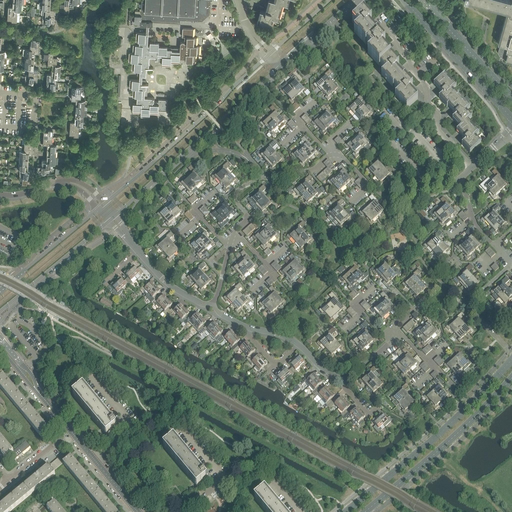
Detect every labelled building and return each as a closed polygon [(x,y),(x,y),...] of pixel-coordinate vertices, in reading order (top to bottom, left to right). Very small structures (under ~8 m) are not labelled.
[(145,0),(146,1),(142,0),(141,15),(135,15),(135,23),(140,23),(140,26),(145,26),(147,26),(147,25),(148,25),(153,25),(153,22),(180,23),(180,20),(202,21),(206,17),(210,14),(211,0),(212,0),(211,0),(145,0)] [(269,0),(268,7),(267,6),(265,11),(265,13),(266,13),(266,15),(272,17),(279,19),(279,18),(280,14),(278,13),(279,11),(281,11),(283,3),(288,4),(288,0),(269,0)] [(511,0),(480,0),(510,9),(509,12),(508,11),(499,44),(500,44),(498,53),(500,56),(506,58),(506,59),(511,61),(511,0)] [(17,4),(17,3),(12,2),(12,7),(12,9),(17,9),(17,11),(21,11),(21,5),(17,4)] [(46,4),(46,3),(42,3),(42,9),(43,9),(46,9),(46,11),(50,11),(50,9),(51,9),(51,5),(46,4)] [(65,4),(61,3),(60,10),(64,11),(64,12),(69,12),(70,7),(69,7),(69,6),(65,5),(65,4)] [(12,7),(8,7),(8,9),(7,13),(8,13),(12,13),(12,15),(16,15),(17,11),(17,9),(12,9),(12,7)] [(265,13),(265,11),(260,10),(262,11),(259,21),(257,21),(272,26),(272,25),(271,25),(273,20),(271,20),(272,17),(266,15),(266,13),(265,13)] [(12,13),(8,13),(7,13),(7,20),(11,20),(11,21),(16,22),(16,21),(19,22),(19,15),(16,15),(12,15),(12,13)] [(363,14),(364,14),(364,13),(352,23),(353,24),(353,23),(358,29),(354,33),(355,33),(366,45),(365,46),(366,45),(372,51),(368,54),(368,55),(368,54),(380,66),(379,67),(380,66),(382,69),(385,71),(385,72),(381,76),(382,76),(393,88),(393,89),(394,88),(399,93),(395,97),(396,97),(399,101),(400,100),(402,102),(401,103),(407,109),(406,110),(418,99),(416,100),(411,94),(412,93),(409,90),(413,86),(412,86),(411,87),(404,79),(405,78),(405,77),(403,79),(397,73),(398,72),(395,68),(399,65),(399,64),(398,66),(395,62),(393,60),(390,57),(391,56),(389,58),(384,52),(385,51),(381,47),(385,43),(384,44),(376,36),(378,35),(377,35),(375,36),(370,30),(371,29),(368,26),(372,22),(371,22),(371,23),(363,14)] [(54,22),(55,16),(50,16),(50,17),(43,17),(42,23),(50,24),(50,22),(54,22)] [(148,36),(148,33),(148,25),(147,25),(147,26),(145,26),(145,33),(136,33),(136,41),(138,41),(138,45),(133,44),(133,53),(129,53),(129,61),(132,61),(132,70),(138,70),(137,75),(140,75),(140,80),(142,80),(142,78),(142,75),(146,75),(146,67),(150,67),(151,57),(153,57),(155,57),(155,59),(162,60),(162,65),(171,66),(171,62),(179,63),(180,57),(180,48),(159,47),(159,44),(150,43),(150,45),(149,45),(147,45),(147,36),(148,36)] [(193,37),(193,29),(183,28),(182,37),(184,37),(184,41),(181,41),(180,48),(180,57),(188,57),(188,62),(195,63),(196,54),(199,55),(200,46),(196,46),(197,37),(193,37)] [(35,40),(35,39),(30,38),(30,45),(34,45),(34,47),(39,47),(39,40),(35,40)] [(34,47),(34,45),(30,45),(30,49),(30,51),(34,51),(34,53),(38,53),(39,47),(34,47)] [(30,49),(25,49),(23,49),(23,55),(25,55),(29,56),(29,57),(34,58),(34,53),(34,51),(30,51),(30,49)] [(52,57),(53,52),(48,52),(48,53),(44,53),(43,60),(47,60),(48,60),(48,58),(52,59),(52,57)] [(29,57),(29,56),(25,55),(24,62),(29,62),(29,64),(33,64),(34,58),(29,57)] [(57,57),(52,57),(52,59),(48,58),(48,60),(47,60),(47,65),(52,65),(52,63),(56,64),(57,57)] [(29,64),(29,62),(24,62),(24,68),(28,69),(29,69),(28,70),(33,70),(33,68),(33,64),(29,64)] [(56,65),(56,64),(52,63),(52,65),(51,70),(56,70),(56,72),(60,72),(61,65),(56,65)] [(37,69),(33,68),(33,70),(28,70),(29,69),(28,69),(28,76),(33,76),(33,75),(37,75),(37,69)] [(56,72),(56,70),(51,70),(51,74),(51,76),(55,76),(55,78),(60,78),(60,72),(56,72)] [(328,78),(332,74),(329,71),(322,77),(324,79),(321,81),(323,83),(327,87),(332,83),(328,78)] [(51,74),(47,74),(46,80),(51,81),(51,82),(55,83),(55,78),(55,76),(51,76),(51,74)] [(298,83),(299,81),(293,74),(290,77),(294,82),(289,86),(291,89),(294,91),(300,85),(298,83)] [(37,82),(37,75),(33,75),(33,76),(28,76),(25,76),(25,77),(25,82),(27,83),(32,83),(32,81),(37,82)] [(445,75),(434,85),(435,84),(440,90),(439,91),(443,95),(439,98),(439,99),(440,97),(448,106),(457,97),(453,93),(452,94),(450,92),(456,87),(455,87),(452,83),(451,84),(449,82),(450,81),(445,75)] [(142,80),(140,80),(130,79),(129,88),(133,88),(133,97),(137,97),(147,97),(148,84),(146,84),(146,80),(142,80)] [(51,81),(46,80),(46,87),(50,87),(50,89),(58,89),(58,83),(55,83),(51,82),(51,81)] [(327,87),(323,83),(321,81),(318,83),(317,82),(313,85),(316,88),(318,87),(322,92),(327,87)] [(336,88),(332,83),(327,87),(331,92),(333,94),(335,91),(337,93),(340,89),(338,86),(336,88)] [(304,87),(303,88),(300,85),(294,91),(296,94),(298,96),(303,92),(304,93),(307,90),(304,87)] [(294,91),(291,89),(289,86),(285,91),(283,89),(280,92),(283,96),(285,95),(287,97),(294,91)] [(333,94),(331,92),(327,87),(322,92),(326,96),(325,98),(328,101),(331,98),(330,96),(333,94)] [(298,96),(296,94),(294,91),(287,97),(290,100),(288,101),(292,105),(295,102),(293,100),(298,96)] [(81,98),(81,92),(77,92),(77,93),(72,93),(72,95),(72,100),(76,100),(76,98),(81,98)] [(360,102),(365,98),(362,95),(355,101),(356,103),(354,105),(355,107),(360,112),(364,107),(360,102)] [(459,96),(458,96),(457,97),(448,106),(447,107),(449,105),(454,111),(453,112),(456,116),(452,120),(453,120),(454,119),(461,127),(462,128),(467,122),(472,118),(471,118),(471,119),(467,115),(466,116),(464,114),(470,109),(470,108),(469,109),(466,105),(465,106),(463,104),(464,103),(458,97),(459,96)] [(154,98),(147,97),(137,97),(137,99),(137,103),(133,103),(133,110),(133,112),(141,113),(141,116),(148,117),(150,117),(150,113),(158,114),(158,110),(167,111),(167,102),(167,100),(159,99),(159,102),(154,101),(154,98)] [(81,100),(81,98),(76,98),(76,100),(76,105),(80,105),(80,106),(85,107),(85,100),(81,100)] [(80,106),(80,105),(76,105),(76,111),(80,111),(80,113),(84,113),(85,107),(80,106)] [(360,112),(355,107),(354,105),(351,107),(350,106),(346,109),(349,113),(350,111),(355,116),(360,112)] [(278,114),(279,113),(273,106),(270,109),(274,114),(269,118),(274,123),(280,117),(278,114)] [(329,114),(330,113),(324,106),(321,109),(325,113),(321,118),(323,120),(325,123),(331,117),(329,114)] [(369,112),(365,107),(364,107),(360,112),(364,116),(365,118),(368,115),(369,117),(373,114),(370,110),(369,112)] [(80,113),(80,111),(76,111),(75,117),(79,118),(79,119),(84,119),(87,120),(87,113),(84,113),(80,113)] [(365,118),(364,116),(360,112),(355,116),(359,120),(357,122),(360,125),(364,122),(363,120),(365,118)] [(79,119),(79,118),(75,117),(75,122),(75,124),(79,124),(79,126),(84,126),(84,119),(79,119)] [(282,120),(280,117),(274,123),(278,128),(283,124),(284,125),(287,122),(284,118),(282,120)] [(335,118),(334,119),(331,117),(325,123),(327,125),(329,127),(334,123),(335,125),(339,122),(335,118)] [(267,129),(274,123),(269,118),(264,122),(263,121),(260,124),(263,128),(265,126),(267,129)] [(325,123),(323,120),(321,118),(316,122),(314,120),(311,123),(315,127),(316,126),(318,128),(325,123)] [(75,122),(70,122),(70,124),(70,128),(75,128),(74,130),(79,130),(79,126),(79,124),(75,124),(75,122)] [(472,129),(473,129),(467,122),(462,128),(461,127),(456,132),(457,132),(458,131),(463,137),(462,138),(465,142),(462,145),(463,144),(470,153),(469,154),(470,154),(481,144),(480,144),(477,140),(476,141),(474,139),(479,134),(478,134),(475,131),(474,132),(472,129)] [(273,132),(278,128),(274,123),(267,129),(269,131),(268,133),(271,137),(275,134),(273,132)] [(329,127),(327,125),(325,123),(318,128),(321,131),(319,132),(323,136),(326,133),(325,132),(329,127)] [(74,130),(75,128),(70,128),(70,134),(74,135),(74,136),(79,137),(79,130),(74,130)] [(362,137),(363,135),(357,128),(354,131),(358,136),(353,140),(355,143),(358,145),(364,139),(362,137)] [(52,137),(52,130),(48,130),(48,132),(43,131),(43,138),(47,138),(48,137),(52,137)] [(52,143),(52,137),(48,137),(47,138),(43,138),(42,144),(47,145),(47,143),(52,143)] [(309,146),(310,145),(304,138),(301,140),(305,145),(300,150),(305,154),(311,149),(309,146)] [(368,141),(366,142),(364,139),(358,145),(360,148),(362,150),(367,146),(368,147),(371,144),(368,141)] [(33,142),(29,142),(29,140),(24,140),(24,146),(29,146),(29,148),(33,148),(33,142)] [(358,145),(355,143),(353,140),(349,145),(347,143),(344,146),(347,150),(349,148),(351,151),(358,145)] [(272,149),(277,145),(274,142),(267,148),(268,150),(266,152),(271,158),(276,154),(272,149)] [(56,151),(56,145),(52,144),(52,143),(47,143),(47,145),(47,149),(51,149),(51,151),(56,151)] [(416,146),(415,147),(412,144),(408,148),(411,151),(413,149),(417,154),(420,151),(416,146)] [(362,150),(360,148),(358,145),(351,151),(354,154),(352,155),(356,159),(359,156),(357,154),(362,150)] [(32,155),(33,148),(29,148),(29,146),(24,146),(21,146),(21,151),(23,151),(24,151),(24,153),(28,153),(28,155),(32,155)] [(55,157),(56,151),(51,151),(51,149),(47,149),(46,156),(51,156),(51,157),(55,157)] [(315,150),(313,151),(311,149),(305,154),(309,159),(314,155),(315,157),(318,154),(315,150)] [(23,151),(21,151),(19,150),(19,157),(23,157),(23,159),(28,159),(28,155),(28,153),(24,153),(24,151),(23,151)] [(298,160),(305,154),(300,150),(296,154),(294,152),(291,155),(294,159),(296,158),(298,160)] [(267,163),(271,158),(266,152),(263,154),(262,153),(258,156),(261,159),(262,158),(267,163)] [(280,159),(276,154),(271,158),(277,165),(280,162),(281,164),(285,160),(282,157),(280,159)] [(304,163),(309,159),(305,154),(298,160),(301,163),(299,164),(303,168),(306,165),(304,163)] [(57,158),(55,158),(55,157),(51,157),(51,156),(46,156),(46,160),(46,162),(50,162),(50,164),(51,164),(57,164),(57,158)] [(384,159),(382,156),(374,162),(376,164),(373,166),(375,168),(379,173),(384,168),(380,163),(384,159)] [(27,165),(28,159),(23,159),(23,157),(19,157),(18,163),(23,163),(23,165),(27,165)] [(275,167),(277,165),(271,158),(267,163),(271,168),(269,169),(273,173),(273,172),(275,174),(277,172),(274,170),(276,169),(275,167)] [(50,168),(51,164),(50,164),(50,162),(46,162),(46,160),(41,160),(41,164),(41,166),(46,166),(46,168),(50,168)] [(27,170),(27,165),(23,165),(23,163),(18,163),(18,168),(15,168),(15,170),(20,170),(23,170),(22,172),(27,172),(27,170)] [(226,170),(230,166),(227,163),(221,169),(222,170),(219,173),(225,179),(230,175),(226,170)] [(41,164),(37,164),(37,171),(37,172),(39,173),(40,173),(46,173),(46,168),(46,166),(41,166),(41,164)] [(345,173),(346,172),(340,165),(337,168),(341,172),(337,177),(339,179),(341,182),(347,176),(345,173)] [(196,175),(197,173),(191,166),(188,169),(192,174),(188,178),(192,183),(198,177),(196,175)] [(379,173),(375,168),(373,166),(371,169),(369,167),(366,171),(368,174),(370,172),(374,177),(379,173)] [(388,173),(384,168),(379,173),(383,177),(385,179),(387,177),(389,178),(393,175),(390,171),(388,173)] [(31,176),(32,170),(27,170),(27,172),(22,172),(23,170),(20,170),(19,177),(22,178),(26,178),(27,176),(31,176)] [(500,178),(501,177),(495,170),(491,173),(496,178),(491,182),(496,187),(502,181),(500,178)] [(220,184),(225,179),(219,173),(217,175),(215,174),(211,177),(214,180),(216,179),(220,184)] [(385,179),(383,177),(379,173),(374,177),(378,182),(377,183),(380,186),(384,183),(382,181),(385,179)] [(234,180),(230,175),(225,179),(231,186),(234,183),(235,185),(239,181),(236,178),(234,180)] [(31,183),(31,176),(27,176),(26,178),(22,178),(22,182),(20,182),(20,184),(28,185),(28,183),(31,183)] [(308,183),(312,179),(310,176),(303,182),(304,184),(301,186),(307,192),(312,188),(308,183)] [(351,177),(350,178),(347,176),(341,182),(343,184),(345,186),(350,182),(351,184),(355,181),(351,177)] [(202,179),(201,180),(198,177),(192,183),(196,188),(201,184),(202,185),(206,182),(202,179)] [(341,182),(339,179),(337,177),(332,181),(330,179),(327,182),(331,186),(332,185),(335,187),(341,182)] [(186,189),(192,183),(188,178),(183,183),(181,181),(178,184),(182,188),(183,186),(186,189)] [(228,188),(231,186),(225,179),(220,184),(225,188),(223,190),(226,193),(230,189),(228,188)] [(504,184),(502,181),(496,187),(500,192),(505,187),(506,189),(509,186),(506,182),(504,184)] [(345,186),(343,184),(341,182),(335,187),(337,190),(336,191),(339,195),(342,192),(341,191),(345,186)] [(489,193),(496,187),(491,182),(487,186),(485,185),(482,188),(485,191),(487,190),(489,193)] [(192,192),(196,188),(192,183),(186,189),(188,192),(187,193),(190,197),(193,194),(192,192)] [(262,193),(266,189),(263,186),(257,192),(258,193),(255,196),(261,202),(266,198),(262,193)] [(302,197),(307,192),(301,186),(299,188),(297,187),(294,190),(296,194),(298,192),(302,197)] [(495,196),(500,192),(496,187),(489,193),(492,195),(490,197),(494,200),(497,197),(495,196)] [(316,193),(313,189),(312,188),(307,192),(313,199),(316,197),(317,198),(321,195),(318,191),(316,193)] [(310,201),(313,199),(307,192),(302,197),(307,202),(305,203),(308,206),(312,203),(310,201)] [(256,207),(261,202),(255,196),(253,198),(251,197),(248,200),(250,203),(252,202),(256,207)] [(377,204),(378,203),(372,196),(369,198),(373,203),(368,207),(373,212),(379,206),(377,204)] [(175,206),(176,204),(170,197),(167,200),(171,205),(166,209),(171,214),(177,208),(175,206)] [(227,206),(229,205),(222,198),(219,201),(224,205),(219,210),(223,215),(229,209),(227,206)] [(272,201),(270,203),(266,198),(261,202),(267,209),(270,206),(271,208),(275,204),(272,201)] [(448,206),(450,205),(443,198),(440,200),(444,205),(440,210),(444,214),(451,209),(448,206)] [(336,207),(334,210),(339,216),(344,212),(340,207),(345,203),(342,200),(335,206),(336,207)] [(264,211),(267,209),(261,202),(256,207),(261,211),(259,213),(262,216),(266,212),(264,211)] [(495,213),(500,209),(497,205),(490,212),(491,213),(489,216),(494,222),(499,218),(495,213)] [(383,208),(382,209),(379,206),(373,212),(377,217),(382,213),(383,214),(386,212),(383,208)] [(366,218),(373,212),(368,207),(364,212),(362,210),(359,213),(363,217),(364,215),(366,218)] [(181,209),(180,211),(177,208),(171,214),(175,219),(180,214),(181,216),(184,213),(181,209)] [(164,220),(171,214),(166,209),(162,213),(160,212),(157,215),(160,218),(162,217),(164,220)] [(229,209),(223,215),(228,219),(229,221),(237,214),(233,210),(232,211),(229,209)] [(454,210),(453,211),(451,209),(444,214),(449,219),(453,215),(455,217),(458,214),(454,210)] [(217,220),(223,215),(219,210),(214,214),(213,212),(209,215),(213,219),(214,218),(217,220)] [(330,211),(326,214),(329,217),(328,218),(332,222),(335,220),(339,216),(334,210),(331,212),(330,211)] [(344,212),(339,216),(345,223),(348,220),(349,222),(353,218),(350,215),(346,210),(344,212)] [(438,220),(444,214),(440,210),(435,214),(434,212),(431,215),(434,219),(435,218),(438,220)] [(372,221),(377,217),(373,212),(366,218),(369,221),(367,222),(371,226),(374,223),(372,221)] [(170,223),(175,219),(171,214),(164,220),(167,222),(165,224),(169,227),(172,225),(170,223)] [(444,223),(449,219),(444,214),(438,220),(440,223),(439,224),(442,228),(445,225),(444,223)] [(223,224),(228,219),(223,215),(217,220),(219,223),(218,224),(221,228),(224,225),(223,224)] [(335,220),(332,222),(337,227),(340,230),(344,226),(343,225),(345,223),(339,216),(335,220)] [(490,226),(494,222),(489,216),(486,218),(485,216),(481,220),(484,223),(485,222),(490,226)] [(253,227),(258,223),(253,218),(250,222),(252,224),(251,224),(253,227)] [(504,222),(499,218),(494,222),(500,228),(503,226),(504,228),(508,224),(505,221),(504,222)] [(270,228),(271,227),(265,220),(262,223),(266,228),(261,232),(266,237),(272,231),(270,228)] [(301,230),(305,225),(303,222),(296,228),(297,230),(294,232),(300,239),(305,234),(301,230)] [(498,231),(500,228),(494,222),(490,226),(494,231),(492,233),(495,236),(499,232),(498,231)] [(206,237),(207,235),(201,228),(198,231),(202,236),(197,240),(202,245),(208,239),(206,237)] [(473,239),(475,237),(469,230),(465,233),(470,238),(465,242),(469,247),(476,241),(473,239)] [(276,232),(275,234),(272,231),(266,237),(270,242),(275,237),(276,239),(280,236),(276,232)] [(438,239),(443,235),(440,231),(433,238),(434,239),(431,241),(437,248),(442,243),(438,239)] [(259,243),(266,237),(261,232),(257,236),(255,235),(252,237),(256,241),(257,240),(259,243)] [(295,243),(300,239),(294,232),(292,235),(290,233),(287,237),(290,240),(291,238),(295,243)] [(169,240),(174,236),(171,233),(164,239),(165,240),(163,243),(168,249),(173,245),(169,240)] [(311,238),(309,239),(305,234),(300,239),(306,245),(309,243),(310,244),(314,241),(311,238)] [(266,246),(270,242),(266,237),(259,243),(262,245),(260,247),(264,250),(267,247),(266,246)] [(212,241),(211,242),(208,239),(202,245),(206,250),(211,246),(212,247),(216,244),(212,241)] [(303,247),(306,245),(300,239),(295,243),(300,248),(298,249),(301,252),(305,249),(303,247)] [(195,251),(202,245),(197,240),(193,245),(191,243),(188,246),(192,250),(193,248),(195,251)] [(432,252),(437,248),(431,241),(429,244),(427,242),(424,246),(427,249),(428,247),(432,252)] [(480,242),(478,244),(476,241),(469,247),(474,252),(478,248),(480,249),(483,246),(480,242)] [(463,253),(469,247),(465,242),(460,246),(459,245),(456,248),(459,251),(461,250),(463,253)] [(164,254),(168,249),(163,243),(160,245),(159,244),(155,247),(158,250),(159,249),(164,254)] [(446,248),(442,244),(442,243),(437,248),(443,254),(446,252),(447,253),(451,250),(448,247),(446,248)] [(177,249),(173,245),(168,249),(174,256),(177,253),(178,255),(182,251),(179,248),(177,249)] [(202,254),(206,250),(202,245),(195,251),(198,254),(196,255),(200,259),(203,256),(202,254)] [(469,256),(474,252),(469,247),(463,253),(465,255),(464,257),(465,258),(464,260),(466,261),(467,260),(467,261),(471,258),(469,256)] [(441,257),(443,254),(437,248),(432,252),(437,257),(435,258),(438,262),(441,259),(442,258),(441,257)] [(172,258),(174,256),(168,249),(164,254),(168,258),(166,260),(169,263),(173,259),(172,258)] [(249,260),(250,258),(244,251),(241,254),(245,259),(240,263),(245,268),(251,262),(249,260)] [(297,263),(298,262),(292,255),(289,258),(293,263),(289,267),(293,272),(299,266),(297,263)] [(387,265),(391,261),(389,258),(382,264),(383,265),(380,268),(386,274),(391,270),(387,265)] [(357,270),(359,268),(352,261),(349,264),(353,269),(349,273),(353,278),(359,272),(357,270)] [(253,265),(251,262),(245,268),(249,273),(254,268),(255,270),(258,267),(255,263),(253,265)] [(201,271),(206,267),(203,263),(196,270),(197,271),(195,274),(200,280),(205,276),(201,271)] [(238,274),(245,268),(240,263),(235,267),(234,266),(231,269),(234,272),(236,271),(238,274)] [(469,273),(473,268),(470,265),(463,271),(465,273),(462,275),(468,282),(473,277),(469,273)] [(139,268),(136,270),(133,266),(128,270),(135,277),(138,275),(140,276),(143,273),(139,268)] [(303,267),(302,268),(299,266),(293,272),(297,277),(302,272),(304,274),(307,271),(303,267)] [(287,278),(293,272),(289,267),(284,271),(282,270),(279,272),(283,276),(284,275),(287,278)] [(244,277),(249,273),(245,268),(238,274),(241,276),(239,278),(243,281),(246,279),(244,277)] [(377,274),(381,279),(386,274),(380,268),(378,270),(376,269),(375,270),(372,268),(371,270),(373,272),(375,275),(377,274)] [(131,281),(135,277),(128,270),(124,274),(128,278),(125,280),(130,285),(132,283),(131,281)] [(397,273),(395,275),(391,270),(386,274),(392,281),(395,278),(396,280),(400,276),(397,273)] [(418,276),(421,273),(418,270),(411,276),(412,278),(410,280),(416,287),(420,282),(422,281),(418,276)] [(293,281),(297,277),(293,272),(287,278),(289,280),(288,281),(291,285),(294,282),(293,281)] [(363,274),(362,275),(359,272),(353,278),(357,283),(362,279),(364,280),(367,277),(363,274)] [(347,284),(353,278),(349,273),(344,278),(342,276),(339,279),(343,282),(344,281),(347,284)] [(196,284),(200,280),(195,274),(192,276),(191,274),(187,278),(190,281),(191,280),(196,284)] [(386,274),(381,279),(384,282),(383,284),(387,288),(389,287),(391,284),(389,283),(392,281),(386,274)] [(463,286),(468,282),(462,275),(459,277),(458,276),(454,279),(457,283),(459,281),(463,286)] [(210,280),(205,276),(200,280),(206,286),(209,284),(210,285),(214,282),(211,279),(210,280)] [(479,280),(477,282),(473,277),(468,282),(474,288),(476,286),(478,287),(481,284),(479,280)] [(125,280),(123,282),(119,278),(115,282),(121,290),(126,286),(128,287),(130,285),(125,280)] [(353,287),(357,283),(353,278),(347,284),(349,287),(348,288),(351,292),(354,289),(353,287)] [(509,281),(508,279),(506,278),(499,284),(501,286),(498,288),(504,294),(509,290),(504,285),(509,281)] [(204,289),(206,286),(200,280),(196,284),(200,289),(198,291),(201,294),(205,290),(204,289)] [(411,291),(416,287),(410,280),(407,283),(406,281),(402,285),(405,288),(407,286),(411,291)] [(121,290),(115,282),(111,286),(114,290),(112,292),(117,297),(123,291),(121,290)] [(425,287),(420,282),(416,287),(421,293),(424,291),(425,292),(429,289),(426,286),(425,287)] [(471,290),(474,288),(468,282),(463,286),(467,291),(466,292),(469,295),(470,297),(473,294),(471,293),(472,292),(471,290)] [(149,294),(156,287),(152,283),(148,286),(146,284),(139,290),(142,293),(143,292),(144,293),(146,291),(149,294)] [(238,291),(243,287),(240,284),(233,290),(234,291),(231,294),(237,300),(242,296),(238,291)] [(160,291),(156,287),(149,294),(153,298),(151,300),(153,302),(158,297),(156,295),(160,291)] [(277,295),(278,294),(272,287),(269,290),(273,294),(268,299),(273,304),(279,298),(277,295)] [(419,295),(421,293),(416,287),(411,291),(415,296),(413,297),(416,300),(420,297),(419,295)] [(499,299),(504,294),(498,288),(495,290),(494,289),(490,292),(493,296),(495,294),(499,299)] [(337,301),(338,300),(332,293),(329,296),(333,301),(328,305),(333,310),(339,304),(337,301)] [(388,301),(390,300),(383,293),(380,295),(384,300),(380,304),(384,309),(391,304),(388,301)] [(232,305),(237,300),(231,294),(229,296),(227,295),(224,298),(226,301),(228,300),(232,305)] [(510,301),(508,299),(504,294),(499,299),(503,303),(502,305),(504,308),(508,305),(507,303),(510,301)] [(159,309),(161,307),(168,300),(164,296),(160,300),(158,297),(153,302),(159,309)] [(246,301),(242,296),(237,300),(243,307),(246,304),(247,306),(251,302),(248,299),(246,301)] [(283,299),(282,300),(279,298),(273,304),(277,308),(282,304),(283,306),(287,303),(283,299)] [(103,299),(101,303),(110,308),(113,305),(103,299)] [(266,309),(273,304),(268,299),(264,303),(262,301),(259,304),(263,308),(264,307),(266,309)] [(172,305),(168,300),(161,307),(165,311),(163,313),(165,315),(166,314),(170,311),(168,309),(172,305)] [(240,309),(243,307),(237,300),(232,305),(237,309),(235,311),(238,314),(242,311),(240,309)] [(273,313),(277,308),(273,304),(266,309),(269,312),(267,313),(271,317),(274,314),(273,313)] [(343,305),(342,307),(339,304),(333,310),(337,315),(342,310),(343,312),(346,309),(343,305)] [(378,315),(384,309),(380,304),(375,309),(374,307),(370,310),(374,314),(375,312),(378,315)] [(394,305),(393,306),(391,304),(384,309),(389,314),(393,310),(395,311),(398,309),(394,305)] [(178,316),(185,309),(181,305),(174,312),(172,309),(170,311),(166,314),(169,316),(172,313),(174,316),(176,314),(178,316)] [(326,316),(333,310),(328,305),(324,309),(322,308),(319,311),(323,314),(324,313),(326,316)] [(189,314),(185,309),(178,316),(180,319),(179,321),(182,324),(183,323),(187,320),(185,318),(189,314)] [(384,318),(389,314),(384,309),(378,315),(380,318),(379,319),(382,323),(385,320),(384,318)] [(332,319),(337,315),(333,310),(326,316),(329,318),(327,320),(331,324),(334,321),(332,319)] [(460,320),(465,316),(462,313),(455,319),(456,321),(454,323),(460,329),(464,325),(460,320)] [(193,327),(202,318),(198,314),(190,321),(188,319),(187,320),(183,323),(182,324),(181,325),(183,327),(189,322),(193,327)] [(430,325),(432,324),(425,317),(422,319),(427,324),(422,329),(426,333),(433,328),(430,325)] [(202,326),(206,323),(202,318),(193,327),(199,333),(200,332),(204,329),(202,326)] [(219,327),(215,323),(207,330),(205,327),(204,329),(200,332),(199,333),(198,334),(200,336),(206,332),(209,336),(212,334),(215,331),(219,327)] [(455,334),(460,329),(454,323),(451,325),(450,324),(448,326),(446,327),(449,331),(450,329),(455,334)] [(368,333),(369,331),(363,324),(360,327),(364,332),(359,336),(364,341),(370,335),(368,333)] [(470,328),(469,330),(464,325),(460,329),(465,336),(468,334),(469,335),(473,332),(470,328)] [(219,335),(223,332),(219,327),(215,331),(212,334),(214,337),(212,339),(216,342),(217,341),(221,338),(219,335)] [(331,336),(336,332),(333,328),(326,335),(327,336),(325,339),(331,345),(335,341),(331,336)] [(436,329),(435,330),(433,328),(426,333),(431,338),(435,334),(437,336),(440,333),(436,329)] [(420,339),(426,333),(422,329),(417,333),(416,331),(413,334),(416,338),(417,337),(420,339)] [(465,336),(460,329),(455,334),(459,339),(457,340),(460,343),(464,340),(463,338),(465,336)] [(236,336),(234,335),(232,332),(224,339),(228,343),(236,336)] [(431,338),(426,333),(420,339),(422,342),(421,343),(424,347),(427,345),(428,346),(433,342),(430,339),(431,338)] [(374,337),(373,338),(370,335),(364,341),(368,346),(373,342),(374,343),(378,340),(374,337)] [(236,344),(240,341),(236,336),(228,343),(230,345),(229,347),(233,351),(238,347),(236,344)] [(357,347),(364,341),(359,336),(355,341),(353,339),(350,342),(354,346),(355,344),(357,347)] [(326,350),(331,345),(325,339),(322,341),(321,340),(317,343),(320,346),(321,345),(326,350)] [(341,344),(340,345),(335,341),(331,345),(336,352),(339,349),(340,351),(344,347),(341,344)] [(364,350),(368,346),(364,341),(357,347),(360,350),(358,351),(362,355),(365,352),(364,350)] [(244,354),(251,347),(247,342),(240,349),(244,354)] [(334,354),(336,352),(331,345),(326,350),(330,354),(328,356),(331,359),(335,355),(334,354)] [(251,355),(255,351),(251,347),(244,354),(248,358),(246,359),(248,361),(253,357),(251,355)] [(410,357),(412,355),(405,348),(402,351),(406,356),(402,360),(406,365),(413,359),(410,357)] [(461,356),(463,355),(457,348),(453,351),(458,356),(453,360),(457,365),(464,359),(461,356)] [(256,367),(263,360),(259,355),(255,359),(253,357),(248,361),(252,365),(253,364),(256,367)] [(300,367),(304,363),(298,356),(293,359),(300,367)] [(295,371),(300,367),(293,359),(289,363),(292,368),(290,369),(295,375),(297,372),(295,371)] [(415,362),(413,359),(406,365),(410,370),(415,366),(417,367),(420,364),(416,361),(415,362)] [(468,360),(466,361),(464,359),(457,365),(462,369),(466,365),(468,367),(471,364),(468,360)] [(263,368),(267,364),(263,360),(256,367),(254,369),(258,373),(258,372),(260,375),(265,370),(263,368)] [(400,371),(406,365),(402,360),(397,365),(396,363),(392,366),(396,370),(397,368),(400,371)] [(451,370),(457,365),(453,360),(448,364),(447,362),(444,365),(447,369),(449,368),(451,370)] [(406,374),(410,370),(406,365),(400,371),(402,374),(401,375),(404,379),(407,376),(406,374)] [(457,374),(462,369),(457,365),(451,370),(453,373),(452,374),(455,378),(458,375),(457,374)] [(378,369),(375,366),(368,373),(369,374),(366,376),(372,383),(377,378),(379,377),(375,372),(378,369)] [(290,369),(288,372),(284,368),(280,372),(286,379),(291,375),(292,377),(295,375),(290,369)] [(286,379),(280,372),(275,376),(279,380),(277,382),(281,387),(288,381),(286,379)] [(1,373),(0,373),(0,387),(1,389),(9,383),(1,373)] [(309,387),(318,379),(314,374),(307,381),(305,378),(300,383),(302,386),(305,383),(309,387)] [(367,387),(372,383),(366,376),(364,379),(362,377),(359,381),(362,384),(363,383),(367,387)] [(381,383),(377,378),(372,383),(378,389),(381,387),(382,388),(386,385),(383,382),(381,383)] [(318,387),(322,383),(318,379),(309,387),(313,391),(311,393),(314,395),(320,389),(318,387)] [(441,385),(443,383),(440,379),(438,381),(436,380),(433,382),(437,387),(433,391),(437,396),(444,390),(441,388),(443,387),(441,385)] [(19,394),(17,392),(9,383),(1,389),(11,401),(19,394)] [(375,391),(378,389),(372,383),(367,387),(372,392),(370,393),(373,396),(377,393),(375,391)] [(404,391),(409,387),(406,384),(399,390),(401,392),(398,394),(402,398),(404,400),(409,396),(404,391)] [(113,423),(84,387),(74,396),(107,437),(117,428),(115,426),(116,423),(113,423)] [(321,401),(331,392),(326,388),(322,391),(320,389),(314,395),(315,398),(317,396),(321,401)] [(447,392),(446,393),(444,390),(437,396),(439,398),(442,401),(446,397),(448,399),(451,396),(447,392)] [(431,402),(437,396),(433,391),(428,396),(427,394),(423,397),(424,398),(422,399),(424,401),(426,400),(427,401),(428,399),(431,402)] [(330,400),(334,396),(331,392),(321,401),(325,405),(323,406),(326,409),(327,407),(332,402),(330,400)] [(29,407),(22,398),(19,394),(11,401),(21,414),(29,407)] [(404,400),(402,398),(398,394),(395,396),(394,395),(390,398),(393,401),(395,400),(399,405),(404,400)] [(413,401),(409,396),(404,400),(410,407),(412,404),(413,406),(417,402),(414,399),(413,401)] [(442,401),(439,398),(437,396),(431,402),(433,405),(432,406),(435,410),(438,407),(437,405),(442,401)] [(346,403),(342,398),(334,405),(339,409),(346,403)] [(407,409),(410,407),(404,400),(399,405),(403,409),(402,411),(405,414),(408,411),(407,409)] [(346,410),(350,407),(346,403),(339,409),(342,413),(341,415),(343,417),(348,413),(346,410)] [(31,426),(39,419),(29,407),(21,414),(31,426)] [(362,413),(357,408),(350,415),(348,413),(343,417),(345,420),(346,419),(347,420),(349,418),(352,421),(354,419),(362,413)] [(361,421),(365,417),(362,413),(354,419),(352,421),(352,424),(353,425),(356,426),(358,428),(363,423),(361,421)] [(387,416),(384,418),(381,414),(377,418),(383,425),(387,422),(387,421),(389,423),(391,421),(387,416)] [(380,428),(383,425),(377,418),(372,422),(376,426),(374,428),(378,433),(382,430),(380,428)] [(49,431),(47,428),(39,419),(31,426),(41,438),(49,431)] [(166,435),(161,439),(165,444),(170,440),(166,435)] [(175,440),(174,439),(164,447),(170,456),(197,487),(207,479),(205,476),(206,474),(203,473),(181,447),(175,440),(176,440),(175,439),(175,440)] [(14,452),(5,441),(0,445),(0,451),(6,459),(10,455),(14,452)] [(10,455),(15,460),(30,447),(26,442),(14,452),(10,455)] [(62,456),(55,461),(60,466),(62,465),(60,463),(65,459),(62,456)] [(81,469),(74,461),(71,457),(66,461),(65,459),(60,463),(62,465),(63,464),(73,476),(81,469)] [(57,469),(53,463),(48,467),(53,472),(57,469)] [(43,485),(55,475),(53,472),(48,467),(36,477),(43,485)] [(91,481),(84,473),(81,469),(73,476),(82,488),(91,481)] [(31,494),(43,485),(36,477),(24,486),(31,494)] [(100,493),(94,485),(91,481),(82,488),(92,499),(100,493)] [(19,504),(31,494),(24,486),(13,496),(19,504)] [(283,511),(265,490),(265,489),(263,490),(264,491),(258,496),(255,499),(265,511),(283,511)] [(110,505),(104,497),(100,493),(92,499),(101,510),(102,511),(110,505)] [(6,511),(9,511),(19,504),(13,496),(1,505),(6,511)] [(49,511),(63,511),(55,502),(49,507),(48,508),(47,509),(49,511)]
